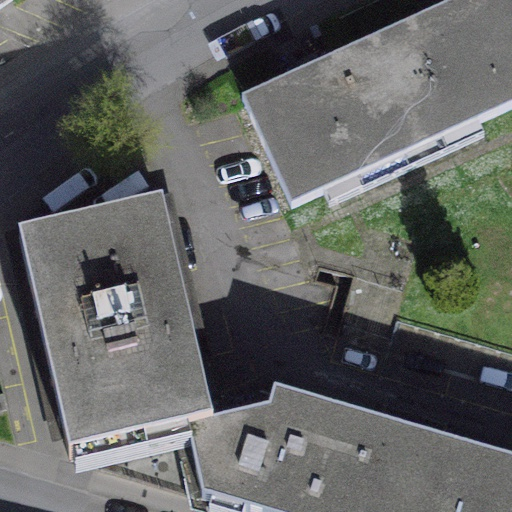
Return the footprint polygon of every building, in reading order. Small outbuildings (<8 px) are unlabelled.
[(0,0),(0,8),(11,0),(0,0)] [(511,0),(466,0),(391,34),(442,141),(511,108),(511,0)] [(391,34),(242,101),(291,210),(442,141),(391,34)] [(161,211),(19,244),(64,434),(70,462),(187,433),(209,427),(206,412),(182,306),(161,211)] [(206,412),(209,427),(187,433),(202,500),(243,511),(400,511),(421,439),(292,400),(259,391),(256,401),(206,412)] [(511,511),(511,465),(421,439),(400,511),(511,511)]
